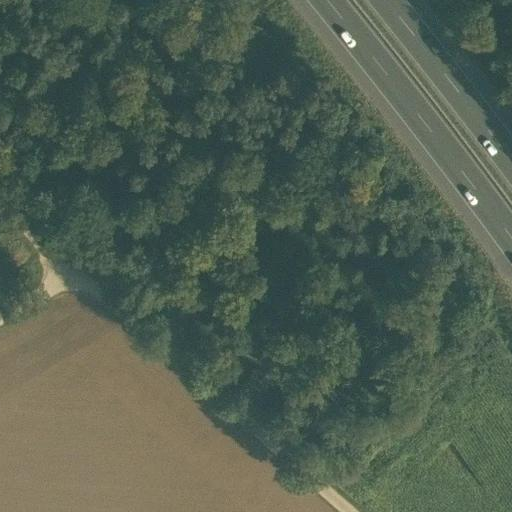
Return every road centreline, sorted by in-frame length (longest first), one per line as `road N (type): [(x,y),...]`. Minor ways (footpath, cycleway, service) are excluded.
road 1 (unclassified): [(0,203),(342,511)]
road 2 (motorway): [(325,0),(511,239)]
road 3 (motorway): [(511,159),(388,0)]
